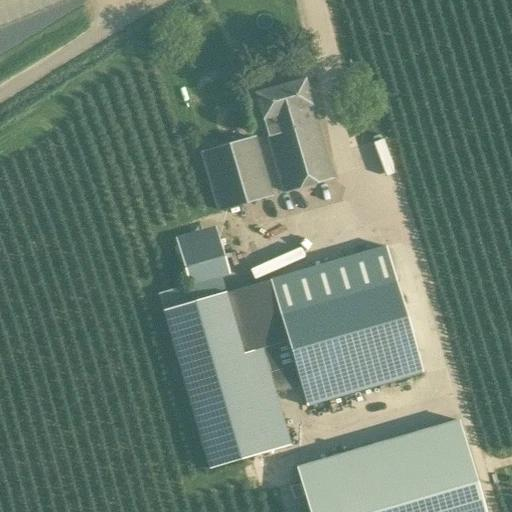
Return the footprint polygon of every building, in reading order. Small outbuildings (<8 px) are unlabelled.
[(255,95),(267,138),(266,138),(282,193),(332,179),(303,81),(255,95)] [(271,197),(255,137),(199,153),(217,213),(271,197)] [(323,239),(328,250),(378,227),(373,216),(323,239)] [(188,286),(157,295),(162,311),(161,311),(207,470),(290,445),(275,395),(299,387),(305,408),(421,374),(385,246),(269,280),(269,281),(226,294),(225,292),(224,293),(220,278),(229,275),(214,227),(174,238),(188,286)] [(484,511),(458,419),(296,466),(309,511),(484,511)]
